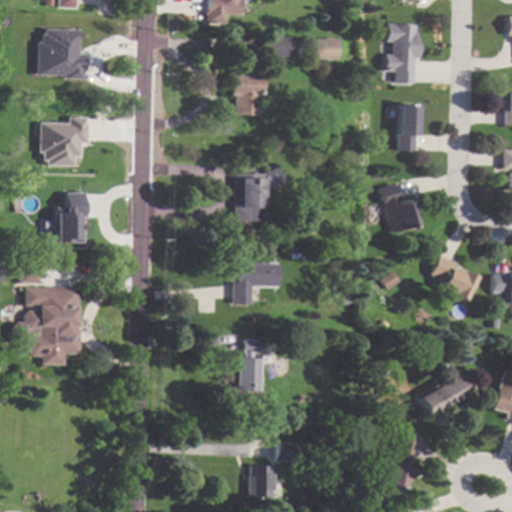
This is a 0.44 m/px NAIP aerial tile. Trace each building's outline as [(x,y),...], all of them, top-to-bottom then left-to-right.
[(70,0),(70,4),(70,8),(52,8),(52,0),(70,0)] [(235,0),(235,14),(233,14),(220,14),(220,23),(201,23),(201,21),(201,0),(235,0)] [(511,16),(511,35),(501,35),(500,35),(500,16),(511,16)] [(382,23),(410,24),(410,32),(412,32),(412,39),(414,39),(413,58),(409,58),(409,60),(408,81),(408,83),(392,83),(390,83),(390,71),(381,71),(381,54),(387,54),(387,42),(381,42),(382,23)] [(78,78),(79,55),(71,55),(72,30),(37,29),(36,42),(31,42),(30,77),(78,78)] [(284,40),(290,40),(289,56),(284,56),(284,59),(260,58),(260,56),(261,40),(261,37),(284,38),(284,40)] [(331,59),(308,59),(308,38),(331,38),(331,59)] [(256,96),(254,96),(254,115),(229,114),(230,95),(226,95),(226,73),(228,74),(247,74),(257,74),(256,96)] [(511,82),(511,125),(498,125),(498,123),(499,112),(499,82),(511,82)] [(36,118),(34,118),(25,118),(21,118),(22,102),(37,102),(36,118)] [(411,135),(411,150),(411,151),(394,151),(395,104),(411,104),(411,135)] [(68,166),(68,156),(74,156),(74,142),(81,143),(81,118),(62,118),(62,123),(33,123),(33,154),(38,154),(38,166),(68,166)] [(118,169),(98,169),(98,152),(98,146),(99,132),(118,133),(118,169)] [(22,159),(12,160),(12,143),(22,143),(22,159)] [(511,190),(502,190),(502,172),(511,172),(511,168),(496,168),(496,165),(496,153),(496,150),(511,150),(511,190)] [(278,181),(257,191),(257,221),(228,221),(228,218),(228,207),(229,174),(257,174),(271,167),(278,181)] [(392,185),(396,198),(397,202),(408,199),(416,224),(389,232),(376,188),(392,184),(392,185)] [(109,200),(98,200),(98,187),(108,187),(109,200)] [(78,243),(79,193),(60,193),(59,209),(50,209),(49,243),(78,243)] [(439,257),(448,261),(452,263),(450,266),(473,277),(462,301),(449,295),(451,292),(435,285),(438,279),(427,275),(436,256),(439,257)] [(36,280),(36,283),(15,283),(15,263),(31,263),(36,264),(36,280)] [(272,286),(256,285),(255,300),(245,299),(245,304),(226,304),(226,298),(227,278),(231,278),(231,263),(272,264),(272,286)] [(398,281),(386,290),(378,280),(391,271),(398,281)] [(511,303),(501,303),(501,292),(489,292),(490,275),(491,275),(505,275),(511,275),(511,303)] [(73,310),(69,310),(69,330),(73,330),(73,354),(57,354),(57,365),(35,365),(35,356),(25,356),(19,350),(19,343),(11,343),(6,337),(6,328),(12,322),(17,322),(17,316),(23,311),(29,311),(29,306),(20,306),(20,288),(41,288),(41,287),(43,287),(71,287),(73,287),(73,310)] [(255,341),(254,352),(248,352),(248,358),(258,358),(256,391),(233,389),(235,357),(240,357),(241,352),(238,351),(239,350),(239,342),(239,340),(255,341)] [(384,372),(373,374),(370,360),(381,358),(384,372)] [(511,373),(511,421),(505,420),(499,418),(501,413),(487,409),(497,370),(511,373)] [(465,393),(439,408),(441,411),(441,412),(428,419),(427,420),(414,397),(453,374),(465,393)] [(365,403),(361,407),(354,399),(358,395),(365,403)] [(341,415),(340,423),(332,422),(333,414),(341,415)] [(408,438),(412,439),(408,455),(407,461),(411,462),(407,480),(404,479),(401,490),(378,484),(390,434),(408,438)] [(286,457),(269,457),(269,456),(269,441),(269,440),(287,440),(286,457)] [(269,497),(245,497),(246,465),(270,466),(269,497)]
